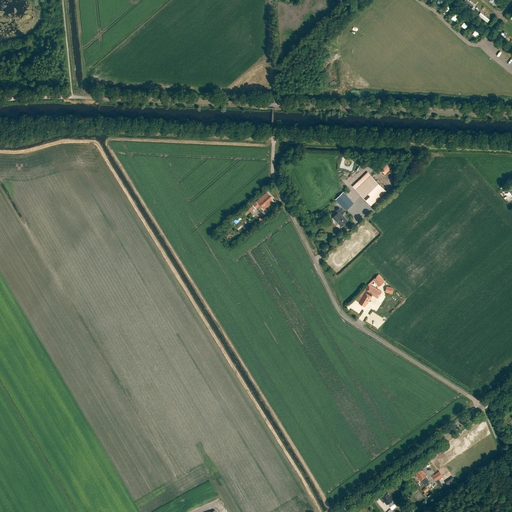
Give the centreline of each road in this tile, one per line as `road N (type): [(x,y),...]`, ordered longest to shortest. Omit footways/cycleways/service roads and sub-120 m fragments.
road 1 (residential): [(481,407),(338,310),(274,181),(273,138)]
road 2 (track): [(0,129),(40,123),(273,138)]
road 3 (unclassified): [(273,105),(511,114)]
road 4 (track): [(511,146),(273,138)]
road 5 (track): [(72,97),(266,104)]
road 6 (tertiary): [(337,511),(481,407)]
